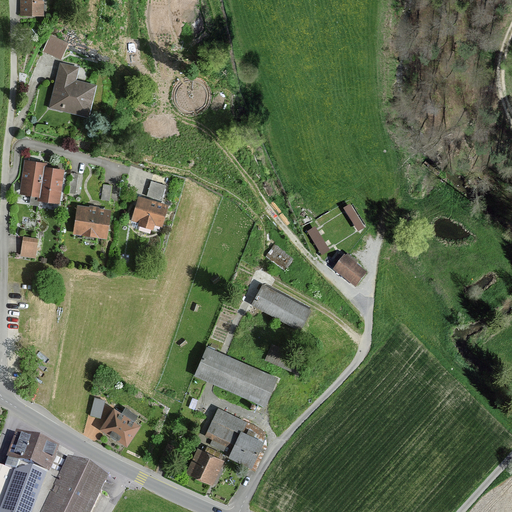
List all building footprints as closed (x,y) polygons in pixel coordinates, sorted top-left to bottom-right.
[(47,17),(46,0),(23,0),(24,18),(47,17)] [(63,56),(69,38),(50,31),(43,49),(63,56)] [(51,108),(87,117),(94,88),(74,83),(78,69),(61,65),(51,108)] [(63,204),(68,168),(48,166),(49,161),(27,158),(22,194),(42,197),(41,201),(63,204)] [(163,197),(167,183),(153,179),(149,193),(163,197)] [(101,198),(111,199),(112,184),(103,183),(101,198)] [(165,228),(171,206),(140,197),(133,220),(143,222),(141,227),(159,232),(160,227),(165,228)] [(110,240),(114,210),(80,205),(76,235),(110,240)] [(318,224),(309,228),(320,253),(329,249),(318,224)] [(22,235),(21,253),(36,255),(38,236),(22,235)] [(370,274),(360,266),(362,263),(350,253),(335,271),(344,278),(345,277),(359,288),(370,274)] [(300,327),(310,309),(263,284),(253,302),(300,327)] [(266,357),(302,371),(307,358),(272,343),(266,357)] [(196,373),(266,402),(277,376),(207,347),(196,373)] [(95,394),(91,413),(101,415),(106,397),(95,394)] [(130,448),(144,425),(115,408),(101,431),(130,448)] [(252,422),(221,408),(207,441),(232,452),(230,457),(259,470),(271,442),(248,431),(252,422)] [(52,474),(61,451),(25,437),(20,451),(16,450),(8,469),(0,466),(0,511),(95,511),(110,476),(70,461),(63,478),(52,474)] [(215,485),(227,460),(201,447),(189,472),(215,485)]
